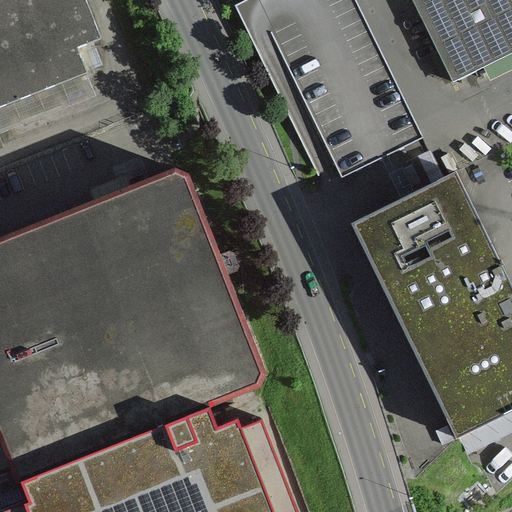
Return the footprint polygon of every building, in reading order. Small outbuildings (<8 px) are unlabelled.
[(100,38),(84,0),(0,0),(0,105),(86,71),(77,47),(100,38)] [(418,133),(356,0),(240,0),(233,3),(315,181),(418,133)] [(511,57),(511,0),(425,0),(465,81),(511,57)] [(297,511),(261,421),(234,432),(222,407),(276,386),(193,173),(0,247),(0,429),(29,501),(0,511),(297,511)] [(511,288),(462,191),(456,178),(353,230),(459,438),(511,411),(511,288)]
